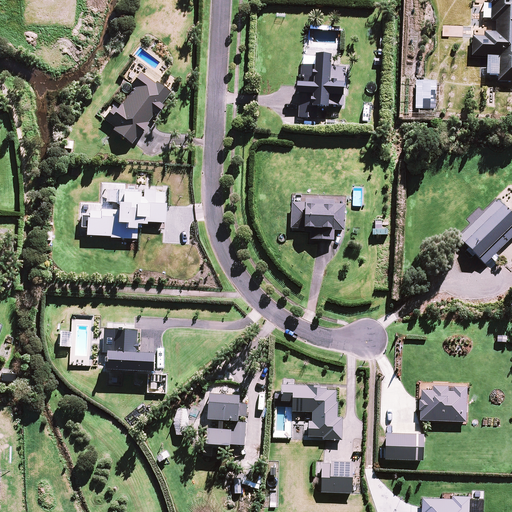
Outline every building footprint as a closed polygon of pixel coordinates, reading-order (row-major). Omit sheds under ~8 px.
[(497,84),(511,84),(511,0),(488,0),(488,7),(490,7),(490,23),(495,23),(494,34),(483,34),(483,38),(471,38),(470,58),(498,60),(497,84)] [(325,107),(342,108),(344,70),(327,69),(328,60),(313,59),(312,68),(300,67),(299,88),(295,87),(294,98),(298,98),(297,119),(315,121),(316,112),(325,112),(325,107)] [(112,129),(131,143),(153,112),(155,114),(163,103),(161,102),(170,90),(156,80),(154,82),(139,71),(130,83),(134,86),(122,102),(121,102),(116,107),(113,105),(103,118),(114,126),(112,129)] [(86,216),(85,233),(109,235),(109,236),(136,237),(137,220),(164,221),(165,201),(163,201),(164,191),(155,190),(155,188),(143,187),(142,195),(139,195),(139,200),(138,200),(138,189),(118,188),(117,208),(100,207),(100,210),(89,209),(89,216),(86,216)] [(292,201),(291,228),(305,228),(304,231),(311,231),(310,238),(334,239),(335,229),(344,230),(345,203),(335,203),(335,199),(306,198),(306,202),(292,201)] [(474,254),(485,264),(491,258),(495,261),(499,257),(496,253),(511,237),(511,213),(498,199),(458,238),(468,247),(466,249),(472,256),(474,254)] [(53,230),(45,230),(44,239),(52,240),(53,230)] [(108,367),(155,369),(156,351),(137,350),(137,348),(139,348),(140,343),(137,342),(138,328),(105,327),(104,352),(109,352),(108,367)] [(15,372),(3,372),(3,380),(15,381),(15,372)] [(307,385),(282,383),(282,400),(293,400),(292,410),(312,411),(312,420),(309,420),(309,435),(323,436),(323,438),(342,439),(343,416),(337,416),(338,401),(336,401),(337,389),(327,389),(327,387),(320,387),(320,384),(307,384),(307,385)] [(454,385),(454,390),(448,390),(448,385),(433,384),(433,389),(421,389),(421,399),(420,399),(420,409),(421,409),(420,419),(432,420),(466,421),(467,386),(454,385)] [(230,427),(223,427),(224,418),(238,419),(239,415),(247,416),(248,402),(239,402),(240,393),(210,391),(208,417),(219,418),(219,427),(209,426),(208,441),(245,444),(246,422),(231,421),(230,427)] [(189,409),(177,408),(175,433),(187,434),(189,409)] [(424,433),(386,431),(385,458),(423,459),(424,433)] [(321,491),(352,492),(354,461),(331,460),(331,463),(322,462),(321,491)] [(229,499),(229,491),(232,491),(232,484),(226,484),(224,484),(223,499),(229,499)] [(469,511),(471,496),(452,495),(452,498),(422,497),(421,511),(469,511)]
